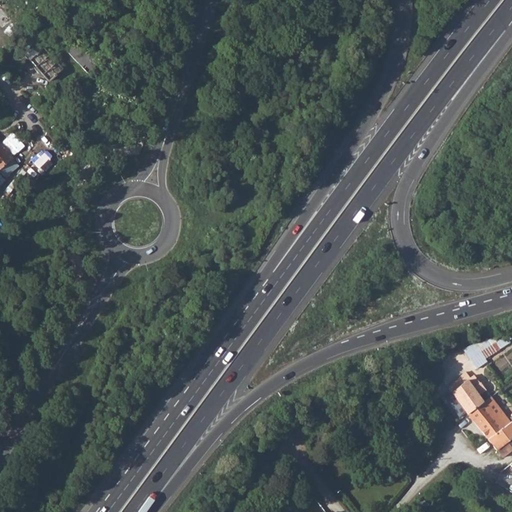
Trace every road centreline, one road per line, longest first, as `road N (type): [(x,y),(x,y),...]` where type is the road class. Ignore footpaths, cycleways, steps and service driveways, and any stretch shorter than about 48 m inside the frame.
road 1 (motorway): [(134,511),(507,12)]
road 2 (motorway): [(138,511),(164,496),(234,413),(292,370),(363,339),(511,296)]
road 3 (motorway): [(511,275),(477,284),(434,276),(405,248),(397,212),(406,179),(503,38),(507,12)]
road 4 (motorway): [(489,0),(273,286)]
road 5 (motorway): [(404,0),(398,59),(375,111),(282,249),(273,286)]
road 6 (motorway): [(273,286),(107,511)]
road 7 (residential): [(340,511),(295,456),(282,457),(236,511)]
road 8 (tertiary): [(57,363),(115,281),(148,252)]
road 9 (tertiary): [(109,238),(57,363)]
road 10 (tertiary): [(209,0),(171,117)]
